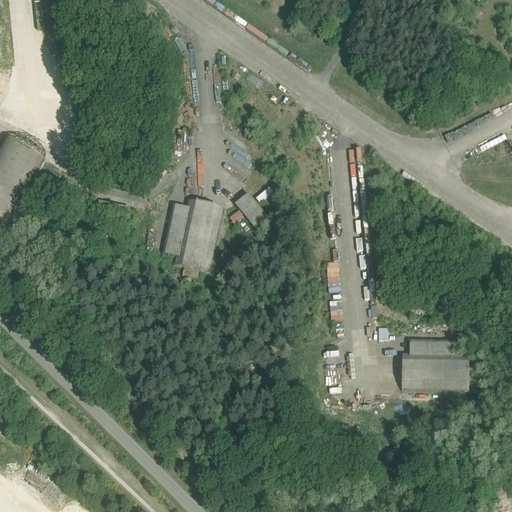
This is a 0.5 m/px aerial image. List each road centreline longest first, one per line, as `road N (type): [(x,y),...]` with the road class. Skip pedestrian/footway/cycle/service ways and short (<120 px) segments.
road 1 (residential): [(511,240),(168,0)]
road 2 (unclassified): [(0,321),(192,511)]
road 3 (track): [(164,511),(0,350)]
